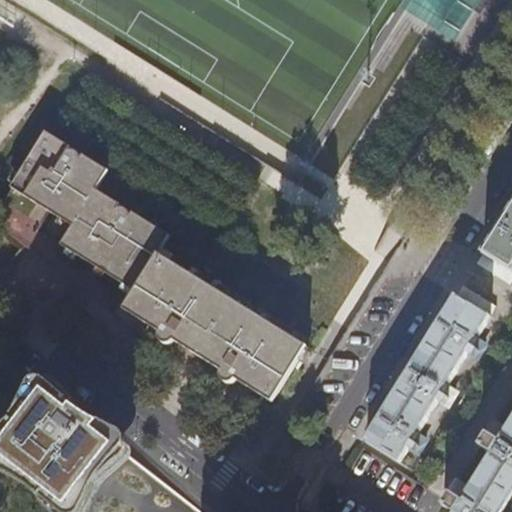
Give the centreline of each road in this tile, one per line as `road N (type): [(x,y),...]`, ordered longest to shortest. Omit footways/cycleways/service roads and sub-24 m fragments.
road 1 (residential): [(511,146),(279,511)]
road 2 (residential): [(14,313),(272,511)]
